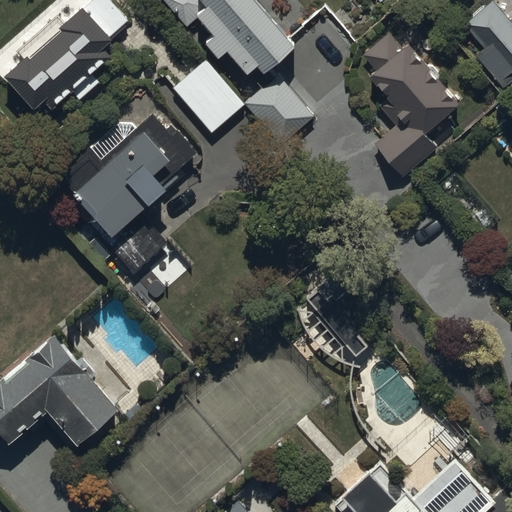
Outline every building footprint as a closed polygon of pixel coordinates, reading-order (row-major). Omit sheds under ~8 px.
[(76,0),(58,16),(62,20),(30,49),(27,45),(3,67),(34,101),(43,92),(52,101),(70,84),(79,94),(98,77),(89,68),(110,49),(100,38),(122,18),(105,0),(93,11),(83,0),(76,0)] [(163,0),(187,27),(198,17),(215,36),(206,44),(218,58),(226,52),(247,76),(257,67),(264,75),(298,46),(257,0),(163,0)] [(328,0),(355,30),(388,0),(328,0)] [(503,84),(511,75),(511,22),(492,0),(488,0),(464,21),(485,45),(476,53),(503,84)] [(459,97),(408,37),(401,43),(390,29),(363,51),(375,65),(369,69),(389,93),(379,102),(395,121),(374,138),(403,172),(439,142),(425,126),(459,97)] [(200,51),(166,81),(208,130),(243,100),(200,51)] [(278,74),(246,102),(282,143),(314,115),(278,74)] [(85,217),(133,268),(166,237),(135,203),(158,181),(163,186),(179,171),(175,167),(197,147),(172,120),(167,124),(152,107),(134,123),(131,120),(117,120),(91,144),(88,140),(57,167),(95,208),(85,217)] [(118,399),(54,326),(0,372),(0,419),(11,432),(41,407),(70,440),(118,399)] [(365,511),(511,511),(511,497),(505,490),(497,497),(455,452),(413,491),(406,483),(396,493),(368,462),(342,486),(365,511)] [(59,511),(41,490),(19,508),(22,511),(59,511)] [(252,511),(236,495),(217,511),(252,511)]
